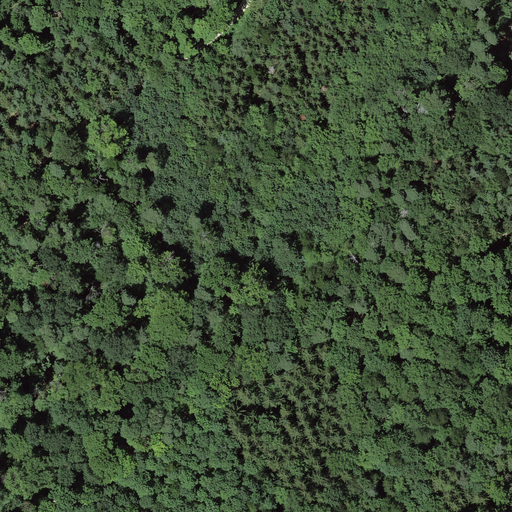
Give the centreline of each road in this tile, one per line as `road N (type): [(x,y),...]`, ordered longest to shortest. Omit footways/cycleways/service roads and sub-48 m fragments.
road 1 (track): [(33,511),(511,230)]
road 2 (track): [(0,196),(80,127),(229,23),(247,0)]
